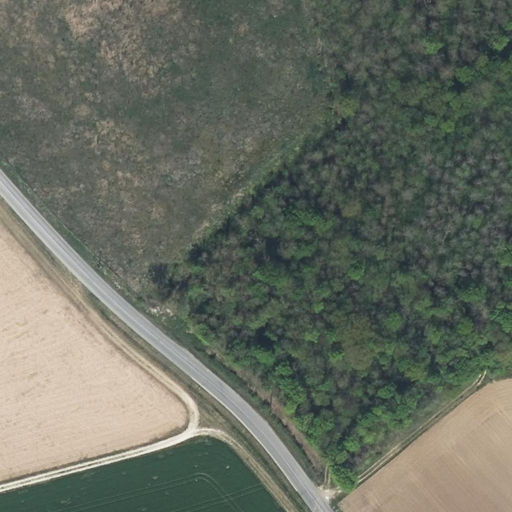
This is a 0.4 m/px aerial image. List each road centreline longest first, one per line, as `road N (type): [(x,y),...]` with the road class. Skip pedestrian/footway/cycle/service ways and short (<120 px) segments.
road 1 (track): [(0,210),(115,340),(195,414),(190,432),(0,487)]
road 2 (tertiary): [(323,511),(262,424),(84,277),(0,179)]
road 3 (track): [(317,504),(474,383)]
road 4 (track): [(292,511),(238,447),(219,434),(190,432)]
